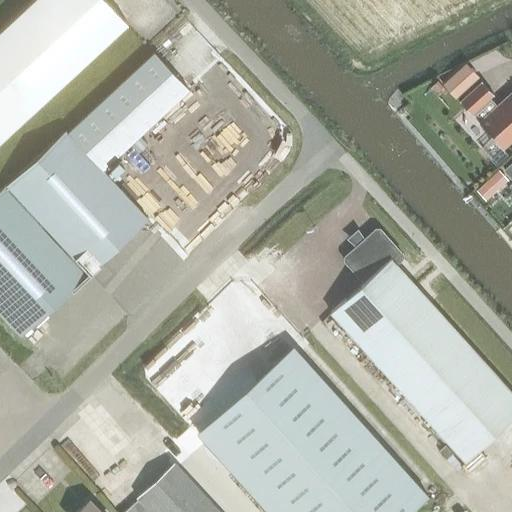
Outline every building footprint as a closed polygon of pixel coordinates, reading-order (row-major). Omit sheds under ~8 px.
[(0,140),(127,23),(105,0),(32,0),(0,30),(0,140)] [(442,76),(456,91),(482,67),(467,52),(442,76)] [(146,219),(101,170),(130,143),(139,135),(187,90),(153,53),(66,133),(64,130),(0,189),(0,313),(20,335),(146,219)] [(511,90),(496,105),(490,98),(493,95),(481,81),(459,101),(471,115),(472,114),(479,121),(478,122),(504,149),(511,141),(511,90)] [(139,135),(130,143),(137,151),(147,143),(139,135)] [(511,162),(503,170),(511,179),(511,162)] [(488,180),(497,189),(506,181),(498,171),(488,180)] [(402,254),(379,229),(375,228),(343,256),(343,261),(362,282),(329,312),(464,461),(509,420),(511,417),(511,393),(395,264),(401,258),(402,254)] [(34,372),(0,337),(0,358),(23,382),(34,372)] [(293,345),(195,433),(266,511),(409,511),(428,496),(293,345)] [(77,454),(114,496),(132,480),(122,469),(132,460),(106,431),(99,437),(98,435),(77,454)] [(218,511),(173,463),(136,498),(137,499),(122,511),(99,511),(88,500),(76,511),(218,511)]
